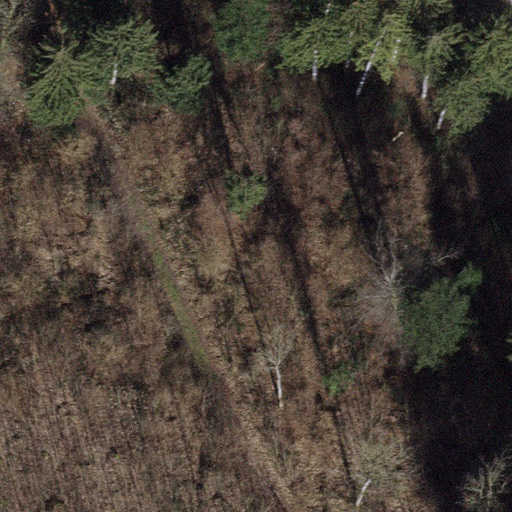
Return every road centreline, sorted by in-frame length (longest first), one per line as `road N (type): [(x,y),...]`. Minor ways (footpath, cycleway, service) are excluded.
road 1 (track): [(289,511),(223,404),(125,163),(20,0)]
road 2 (track): [(125,163),(0,214)]
